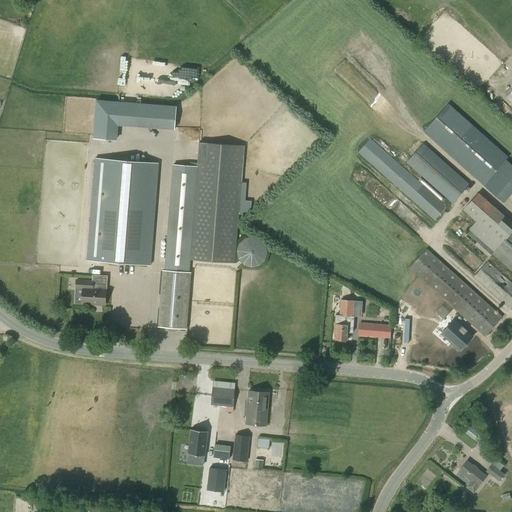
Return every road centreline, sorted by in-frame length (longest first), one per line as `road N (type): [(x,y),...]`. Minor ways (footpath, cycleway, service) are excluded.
road 1 (unclassified): [(443,398),(409,376),(54,344),(0,313)]
road 2 (unclassified): [(378,511),(435,426),(443,398)]
